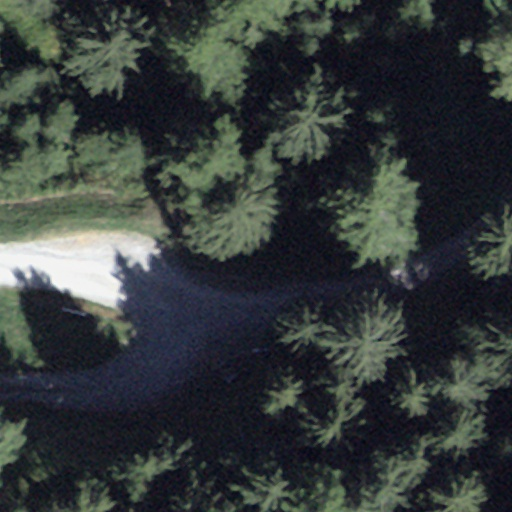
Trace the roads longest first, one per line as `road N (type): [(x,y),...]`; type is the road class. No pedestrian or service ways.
road 1 (track): [(0,394),(152,387),(180,368),(195,337),(154,282),(31,278)]
road 2 (track): [(180,316),(339,295),(409,273),(511,205)]
